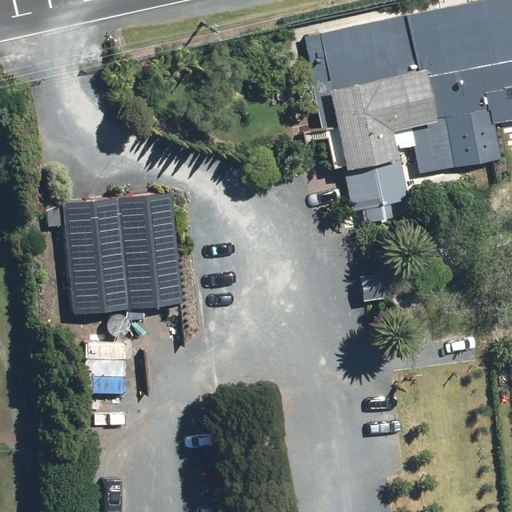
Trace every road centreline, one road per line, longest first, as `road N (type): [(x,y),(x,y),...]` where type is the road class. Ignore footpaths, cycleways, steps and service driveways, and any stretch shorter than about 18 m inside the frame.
road 1 (unknown): [(43,10),(56,71),(84,119),(108,138),(209,172),(269,214),(318,352)]
road 2 (unknown): [(318,352),(193,364),(164,373),(140,393),(130,423),(135,511)]
road 3 (unknown): [(318,352),(341,511)]
